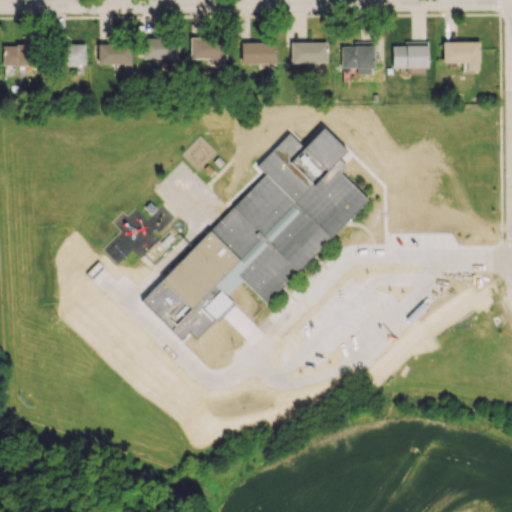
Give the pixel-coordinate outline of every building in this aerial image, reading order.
[(189,37),(188,58),(208,59),(208,64),(224,64),(224,37),(189,37)] [(441,41),(441,62),(465,62),(465,70),(478,70),(477,41),(441,41)] [(239,63),(274,63),(274,42),(240,42),(239,63)] [(289,42),(289,62),(326,61),(325,42),(289,42)] [(85,65),(84,43),(59,43),(60,66),(85,65)] [(96,63),(129,64),(129,44),(96,43),(96,63)] [(1,44),(0,64),(34,65),(35,45),(1,44)] [(372,45),(340,45),(339,67),(355,67),(355,73),(372,73),(372,45)] [(391,67),(426,67),(426,45),(390,45),(391,67)] [(160,280),(265,172),(294,201),(318,176),(325,183),(338,169),(369,200),(267,304),(243,282),(227,298),(223,295),(216,302),(208,294),(192,311),(160,280)]
